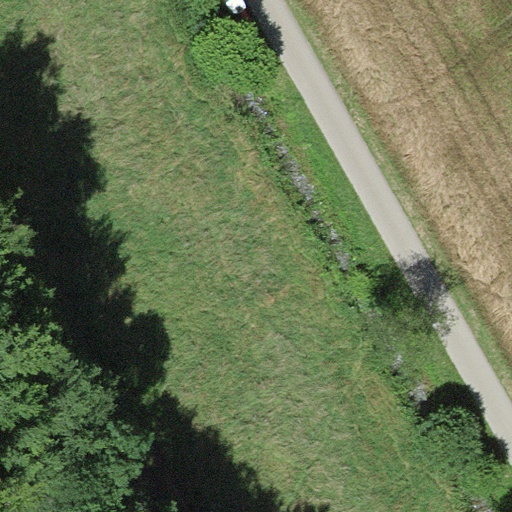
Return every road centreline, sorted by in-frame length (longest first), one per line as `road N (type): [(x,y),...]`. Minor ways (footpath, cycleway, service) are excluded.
road 1 (track): [(511,457),(253,0)]
road 2 (track): [(0,313),(126,511)]
